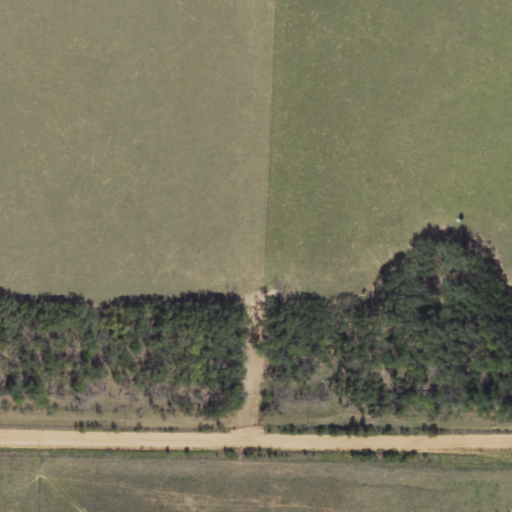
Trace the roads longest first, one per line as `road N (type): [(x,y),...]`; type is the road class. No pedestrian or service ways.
road 1 (residential): [(511,435),(0,431)]
road 2 (residential): [(254,433),(280,0)]
